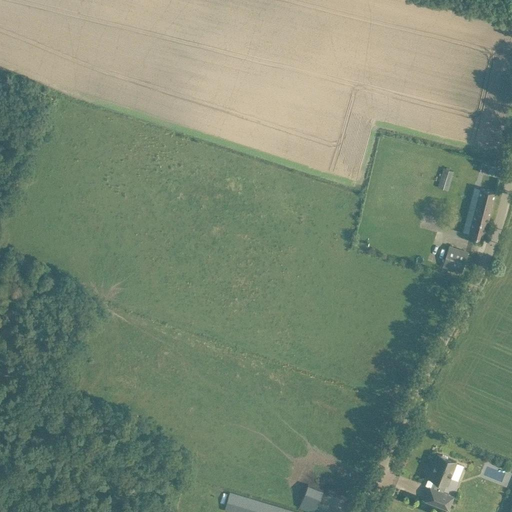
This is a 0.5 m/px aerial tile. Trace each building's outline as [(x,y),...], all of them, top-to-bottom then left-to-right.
[(480,171),(497,176),(500,165),(483,160),(480,171)] [(460,164),(458,174),(476,178),(479,169),(460,164)] [(440,179),(438,187),(448,190),(454,171),(451,170),(446,168),(443,167),(441,174),(440,179)] [(480,187),(468,234),(483,238),(495,191),(480,187)] [(442,266),(460,272),(467,251),(449,245),(442,266)] [(425,500),(434,503),(448,509),(453,496),(442,491),(445,483),(447,484),(457,461),(438,453),(428,477),(435,480),(432,487),(430,486),(425,500)] [(308,484),(298,506),(312,511),(313,511),(322,490),(308,484)] [(230,511),(298,511),(275,505),(275,506),(244,497),(230,492),(224,510),(230,511)]
